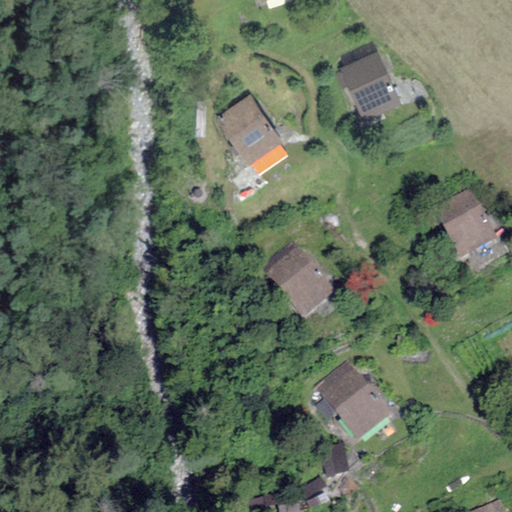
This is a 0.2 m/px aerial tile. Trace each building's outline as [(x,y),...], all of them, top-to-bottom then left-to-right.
[(378,52),(340,70),(364,121),(402,104),(378,52)] [(249,98),(218,118),(248,163),(278,144),(249,98)] [(468,193),(434,211),(460,262),(494,245),(468,193)] [(289,246),(260,272),(304,320),(332,294),(289,246)] [(385,301),(384,284),(359,285),(359,302),(385,301)] [(346,364),(315,388),(324,400),(313,408),(325,424),(337,415),(357,441),(387,418),(346,364)]
